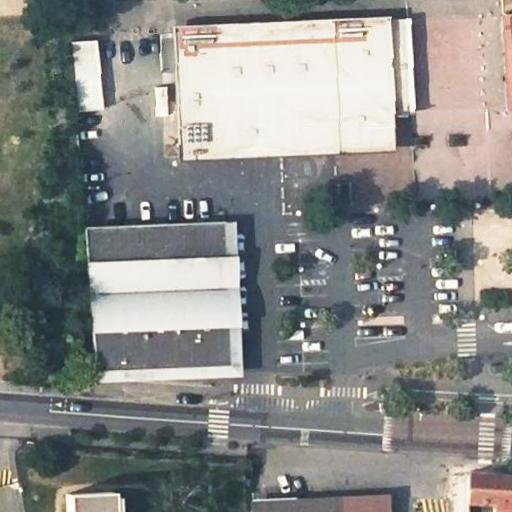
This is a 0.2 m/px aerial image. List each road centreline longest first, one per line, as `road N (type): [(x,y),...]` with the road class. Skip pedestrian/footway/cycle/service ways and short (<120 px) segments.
road 1 (residential): [(130,75),(137,190),(250,186),(259,427)]
road 2 (tertiary): [(0,406),(259,427)]
road 3 (tertiary): [(259,427),(511,442)]
